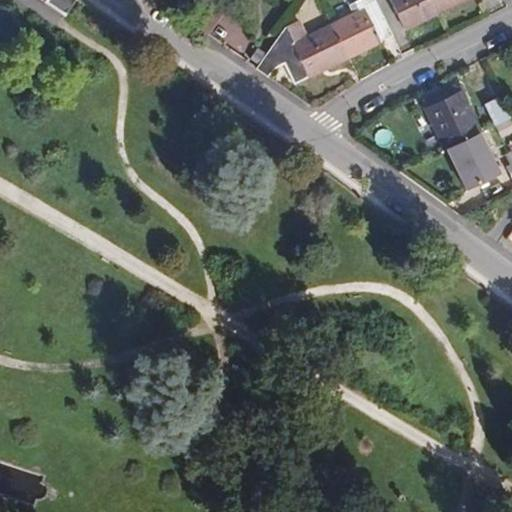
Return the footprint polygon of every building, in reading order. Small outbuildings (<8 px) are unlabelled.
[(67,16),(77,0),(45,0),(45,1),(67,16)] [(226,9),(211,0),(194,0),(183,17),(208,35),(226,9)] [(348,57),(392,35),(374,0),(357,0),(361,10),(332,26),(348,57)] [(391,0),(405,29),(436,13),(429,0),(391,0)] [(429,0),(436,13),(462,0),(429,0)] [(299,22),(287,27),(296,44),(308,38),(299,22)] [(255,68),(268,77),(274,68),(285,64),(295,84),(348,57),(332,26),(308,38),(296,44),(287,27),(255,68)] [(423,101),(447,148),(479,132),(455,85),(423,101)] [(498,122),(509,117),(499,96),(488,102),(498,122)] [(479,132),(447,148),(467,188),(500,172),(479,132)] [(511,147),(502,151),(511,180),(511,147)]
